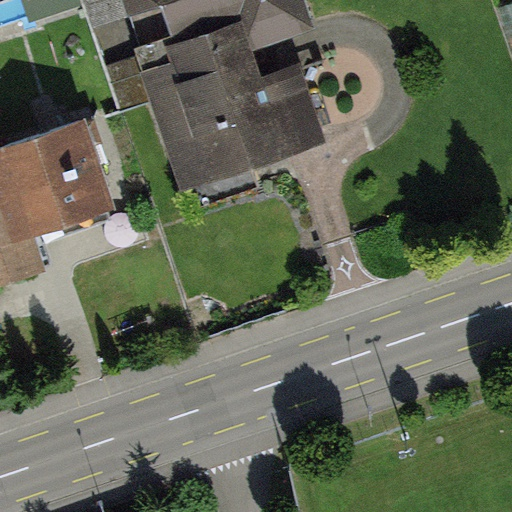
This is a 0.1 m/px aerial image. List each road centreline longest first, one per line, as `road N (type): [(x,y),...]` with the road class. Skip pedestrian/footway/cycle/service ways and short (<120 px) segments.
road 1 (secondary): [(221,404),(511,311)]
road 2 (secondary): [(0,479),(221,404)]
